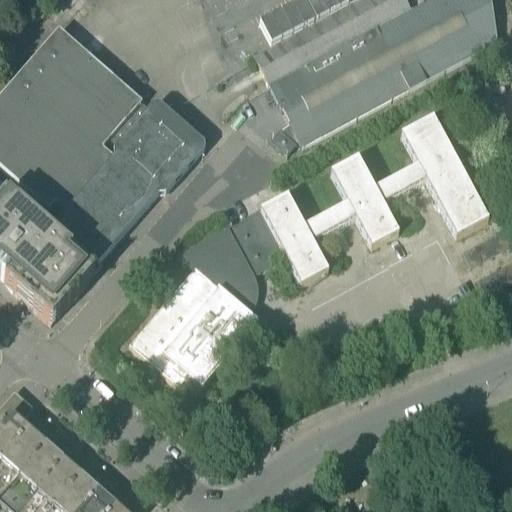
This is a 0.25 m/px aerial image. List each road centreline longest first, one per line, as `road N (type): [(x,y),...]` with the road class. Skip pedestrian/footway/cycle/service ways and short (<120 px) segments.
road 1 (residential): [(511,366),(317,447),(240,511)]
road 2 (unclassified): [(48,371),(182,210),(256,157)]
road 3 (residential): [(207,511),(48,371)]
